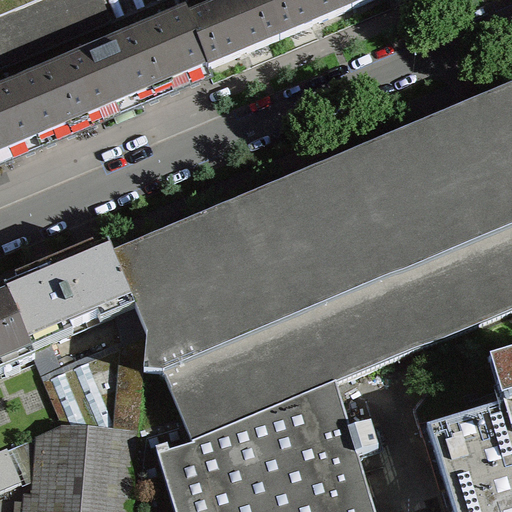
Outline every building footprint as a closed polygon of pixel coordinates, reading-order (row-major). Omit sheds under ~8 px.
[(40,148),(205,80),(211,77),(208,70),(188,23),(186,19),(187,18),(185,19),(180,21),(172,0),(51,0),(11,17),(0,21),(0,89),(13,84),(40,148)] [(0,0),(0,21),(11,17),(5,3),(3,0),(0,0)] [(3,0),(5,3),(11,17),(51,0),(3,0)] [(208,70),(280,40),(265,4),(263,0),(245,0),(249,7),(236,12),(233,5),(217,12),(216,12),(219,19),(206,24),(203,17),(190,23),(188,23),(208,70)] [(263,0),(265,4),(280,40),(352,9),(348,0),(263,0)] [(348,0),(352,9),(374,0),(348,0)] [(0,165),(40,148),(13,84),(0,89),(0,165)] [(192,447),(336,387),(451,339),(479,328),(511,313),(511,89),(113,257),(135,311),(147,339),(147,342),(144,376),(163,377),(181,420),(192,447)] [(135,311),(113,257),(108,247),(5,290),(32,354),(49,347),(134,311),(135,311)] [(0,292),(0,373),(34,360),(32,354),(5,290),(0,292)] [(479,328),(451,339),(457,355),(485,343),(479,328)] [(59,370),(49,347),(32,354),(34,360),(63,429),(137,435),(137,433),(142,375),(144,376),(147,342),(62,378),(59,370)] [(511,511),(511,356),(490,363),(503,407),(427,430),(451,511),(511,511)] [(371,427),(350,433),(336,387),(192,447),(181,420),(137,433),(137,435),(130,511),(171,511),(174,511),(173,511),(373,511),(357,458),(378,451),(371,427)] [(130,511),(137,435),(63,429),(54,432),(47,511),(130,511)] [(0,494),(21,485),(7,452),(0,455),(0,494)]
